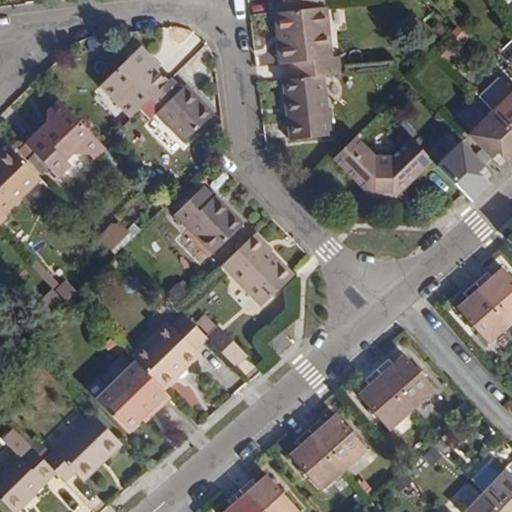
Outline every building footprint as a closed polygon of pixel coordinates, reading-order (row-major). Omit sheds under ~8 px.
[(281,0),(286,0),(287,12),(322,8),(326,8),(330,7),(329,0),(277,0),(278,1),(281,0)] [(322,8),(287,12),(275,14),(278,39),(286,38),(288,55),(289,65),(291,80),(326,76),(342,74),(340,59),(333,60),(326,8),(322,8)] [(278,39),(281,66),(289,65),(288,55),(286,38),(278,39)] [(510,66),(511,64),(511,43),(500,55),(510,66)] [(143,47),(139,51),(158,70),(162,66),(143,47)] [(152,99),(169,82),(158,70),(139,51),(104,86),(134,116),(152,99)] [(333,136),(326,76),(291,80),(283,81),(286,109),(288,109),(290,109),(292,124),(294,141),(333,136)] [(172,79),(169,82),(152,99),(164,111),(159,116),(186,144),(215,115),(196,95),(194,97),(185,88),(183,90),(172,79)] [(511,94),(495,110),(511,128),(511,94)] [(108,150),(61,102),(49,113),(49,124),(54,128),(45,137),(41,133),(28,144),(62,178),(74,167),(69,161),(75,155),(91,155),(97,160),(108,150)] [(286,109),(290,142),(294,141),(292,124),(290,109),(288,109),(286,109)] [(511,165),(511,128),(495,110),(471,134),(494,158),(499,153),(508,162),(511,166),(511,165)] [(335,157),(346,168),(367,147),(356,136),(335,157)] [(433,162),(413,139),(394,157),(376,157),(367,147),(346,168),(369,192),(393,192),(398,196),(433,162)] [(485,166),(462,142),(438,165),(474,203),(493,184),(489,180),(480,172),(485,166)] [(0,222),(5,216),(4,214),(41,178),(11,147),(0,157),(0,222)] [(215,199),(204,188),(175,216),(214,255),(245,225),(226,205),(224,208),(215,199)] [(369,192),(376,200),(394,200),(398,196),(393,192),(369,192)] [(215,199),(224,208),(226,205),(218,197),(215,199)] [(117,253),(135,233),(117,218),(99,237),(117,253)] [(294,277),(254,236),(223,266),(263,307),(294,277)] [(491,272),(478,284),(511,322),(511,276),(506,270),(496,278),(491,272)] [(492,344),(511,326),(511,322),(478,284),(466,295),(471,300),(461,310),(492,344)] [(196,351),(208,339),(186,316),(174,329),(171,327),(135,361),(138,363),(164,391),(178,377),(174,373),(181,365),(186,370),(200,356),(196,351)] [(220,327),(208,339),(236,367),(247,356),(220,327)] [(292,342),(282,332),(270,343),(280,354),(292,342)] [(380,371),(416,411),(439,390),(408,356),(398,365),(393,359),(380,371)] [(171,398),(164,391),(138,363),(98,402),(128,433),(142,419),(153,409),(156,412),(171,398)] [(174,373),(178,377),(186,370),(181,365),(174,373)] [(416,411),(380,371),(368,381),(373,387),(363,395),(395,430),(416,411)] [(142,419),(145,422),(156,412),(153,409),(142,419)] [(45,461),(56,473),(69,486),(78,478),(80,481),(105,457),(109,460),(123,447),(92,415),(45,461)] [(325,418),(312,430),(348,471),(372,450),(340,415),(330,424),(325,418)] [(325,491),(348,471),(312,430),(299,441),(305,447),(295,456),(325,491)] [(0,499),(12,511),(14,511),(56,473),(45,461),(15,431),(4,442),(18,456),(0,473),(0,499)] [(80,481),(84,484),(109,460),(105,457),(80,481)] [(487,488),(503,470),(491,458),(475,477),(487,488)] [(511,511),(511,480),(507,475),(487,496),(504,511),(511,511)] [(255,480),(242,491),(260,511),(301,511),(270,477),(261,486),(255,480)] [(260,511),(242,491),(230,502),(235,508),(230,511),(260,511)] [(504,511),(487,496),(471,511),(504,511)]
